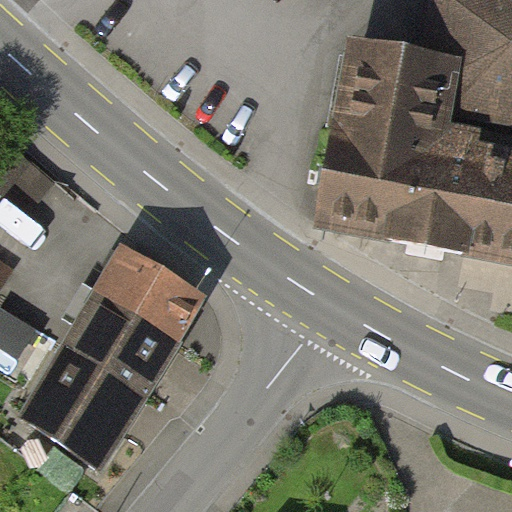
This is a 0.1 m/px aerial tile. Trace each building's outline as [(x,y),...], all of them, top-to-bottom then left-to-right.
[(511,0),(444,0),(434,67),(480,74),(473,116),(511,123),(511,0)] [(434,67),(361,55),(331,236),(511,266),(511,148),(469,142),(473,116),(480,74),(434,67)] [(176,342),(201,300),(127,255),(103,297),(176,342)] [(0,296),(17,273),(0,261),(0,296)] [(145,397),(176,342),(103,297),(70,351),(145,397)] [(3,311),(0,318),(0,343),(38,358),(50,330),(3,311)] [(97,470),(145,397),(70,351),(26,423),(97,470)]
